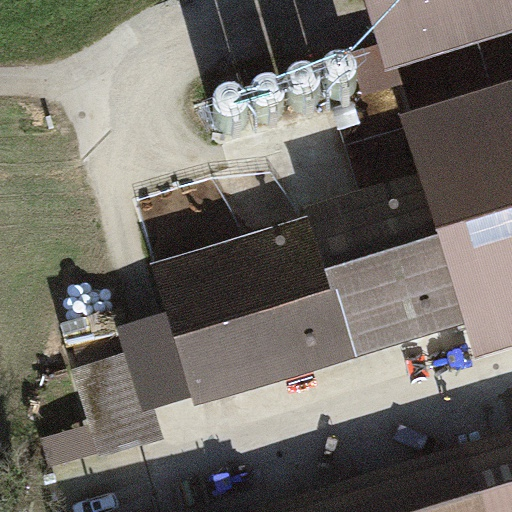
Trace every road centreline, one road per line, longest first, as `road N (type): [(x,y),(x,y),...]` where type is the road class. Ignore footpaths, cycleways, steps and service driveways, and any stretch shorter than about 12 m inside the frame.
road 1 (track): [(511,384),(189,479),(74,78)]
road 2 (track): [(206,0),(74,78)]
